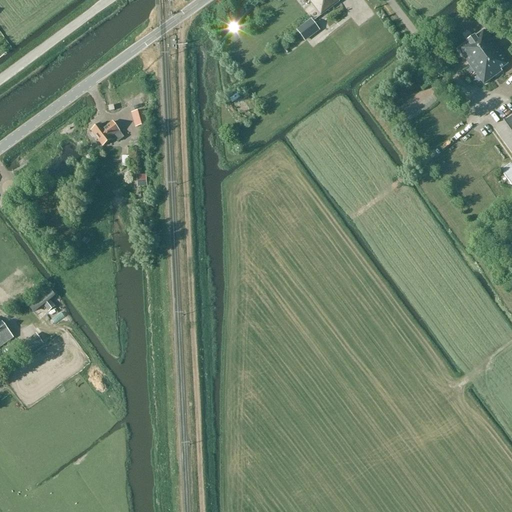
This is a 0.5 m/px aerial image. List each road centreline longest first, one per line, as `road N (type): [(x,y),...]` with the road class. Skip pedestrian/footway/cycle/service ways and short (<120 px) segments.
road 1 (track): [(201,511),(178,18)]
road 2 (tertiary): [(0,149),(203,0)]
road 3 (unclassified): [(0,80),(109,0)]
